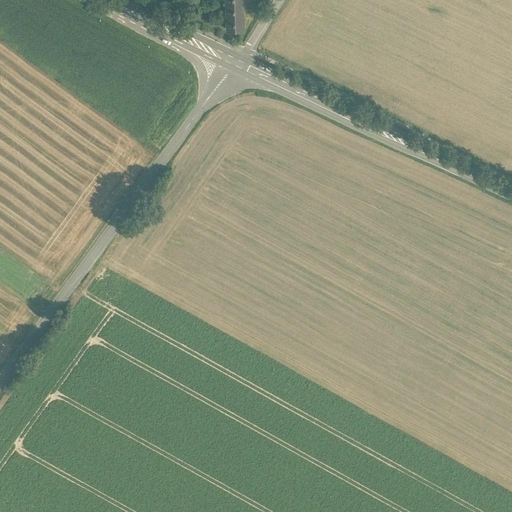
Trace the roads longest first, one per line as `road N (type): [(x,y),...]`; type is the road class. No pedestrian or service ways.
road 1 (unclassified): [(0,382),(202,103)]
road 2 (tertiary): [(284,82),(511,195)]
road 3 (residential): [(98,0),(184,52),(201,75),(202,103)]
road 4 (residential): [(103,0),(234,59)]
